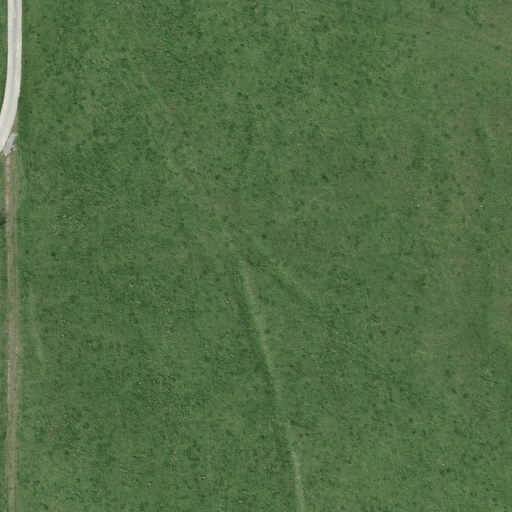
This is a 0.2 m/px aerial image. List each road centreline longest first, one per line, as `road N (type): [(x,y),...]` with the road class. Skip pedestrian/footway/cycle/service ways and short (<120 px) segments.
road 1 (track): [(9,130),(11,511)]
road 2 (track): [(16,0),(17,84),(0,146)]
